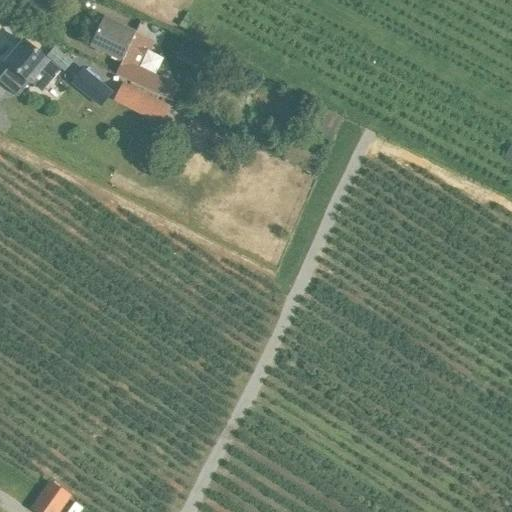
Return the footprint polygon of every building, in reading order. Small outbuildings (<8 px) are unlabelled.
[(152,42),(102,19),(91,46),(122,61),(116,75),(171,102),(178,87),(140,69),(152,42)] [(0,87),(15,101),(29,83),(31,82),(43,92),(60,72),(24,42),(6,64),(9,66),(0,75),(0,87)] [(46,57),(64,72),(72,63),(54,47),(46,57)] [(82,70),(71,83),(102,108),(112,95),(82,70)] [(123,82),(115,100),(160,122),(169,104),(123,82)] [(329,143),(341,118),(314,105),(302,130),(329,143)] [(55,511),(66,497),(48,484),(30,510),(32,511),(55,511)]
